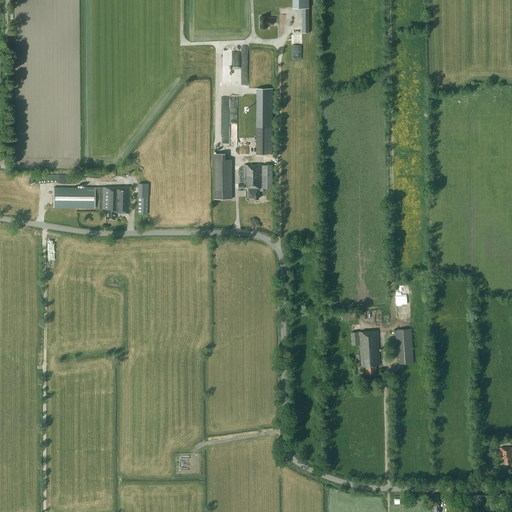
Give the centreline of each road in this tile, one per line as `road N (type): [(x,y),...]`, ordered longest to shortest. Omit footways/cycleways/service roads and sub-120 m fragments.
road 1 (tertiary): [(511,486),(369,487),(294,460),(284,441),(281,262),(270,241),(236,232),(93,233),(0,218)]
road 2 (track): [(273,244),(279,40)]
road 3 (track): [(6,0),(0,164)]
